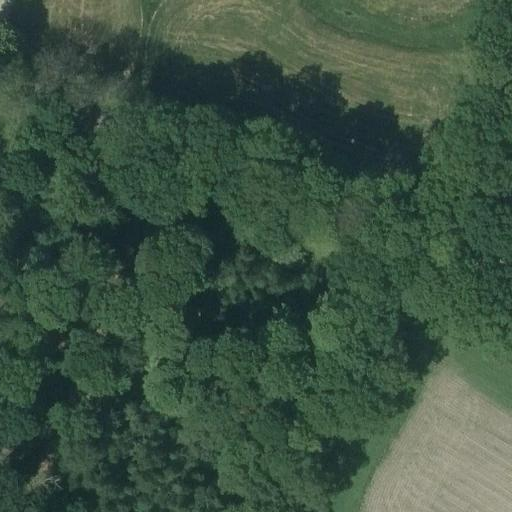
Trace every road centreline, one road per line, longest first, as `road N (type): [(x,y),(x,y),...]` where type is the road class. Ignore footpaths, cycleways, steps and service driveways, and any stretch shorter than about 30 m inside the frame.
road 1 (unclassified): [(432,227),(0,61)]
road 2 (unclassified): [(252,511),(432,227)]
road 3 (track): [(511,22),(491,110),(432,227)]
